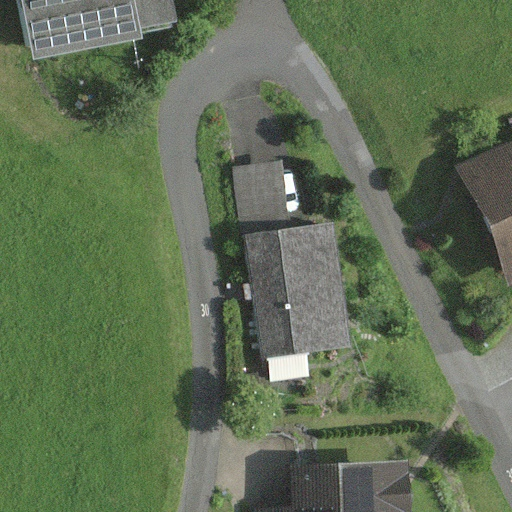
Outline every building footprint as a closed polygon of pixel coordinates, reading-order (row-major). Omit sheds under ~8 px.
[(16,0),(30,66),(142,44),(139,31),(132,0),(16,0)] [(171,0),(132,0),(139,31),(176,24),(171,0)] [(511,140),(458,164),(509,282),(511,281),(511,140)] [(234,170),(243,237),(291,231),(282,164),(234,170)] [(291,231),(243,237),(260,358),(349,346),(332,224),(291,231)] [(408,511),(406,466),(285,472),(287,507),(246,509),(246,511),(408,511)]
